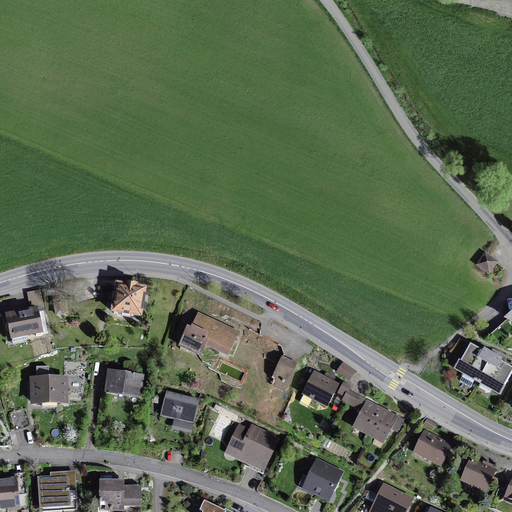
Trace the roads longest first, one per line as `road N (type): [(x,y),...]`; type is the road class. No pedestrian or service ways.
road 1 (secondary): [(0,282),(108,260),(198,270),(279,305),(511,440)]
road 2 (unclassified): [(325,0),(407,129),(511,246)]
road 3 (residential): [(282,511),(159,466),(92,454),(0,454)]
